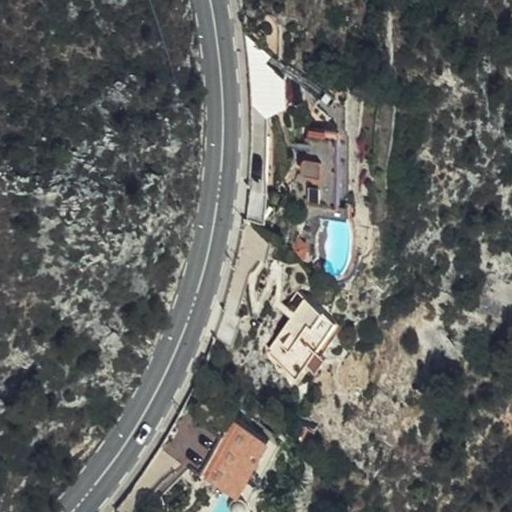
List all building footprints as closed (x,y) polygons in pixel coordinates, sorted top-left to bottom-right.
[(279,97),(278,71),(268,72),(268,79),(265,80),(264,92),(267,97),(264,102),(268,104),(272,98),(279,97)] [(317,216),(327,216),(327,205),(341,205),(341,203),(342,134),(337,128),(308,128),(309,153),(306,153),(305,158),(303,164),(302,171),(305,175),(298,175),(295,182),(298,205),(317,205),(317,216)] [(327,205),(327,216),(351,217),(351,203),(341,203),(341,205),(327,205)] [(306,261),(311,246),(299,237),(295,251),(306,261)] [(337,318),(303,297),(265,356),(299,378),(309,363),(337,318)] [(343,322),(337,318),(309,363),(318,369),(328,354),(324,352),(343,322)] [(207,473),(237,417),(219,407),(188,462),(207,473)] [(257,500),(287,443),(237,417),(207,473),(257,500)] [(298,449),(287,443),(257,500),(267,505),(298,449)]
